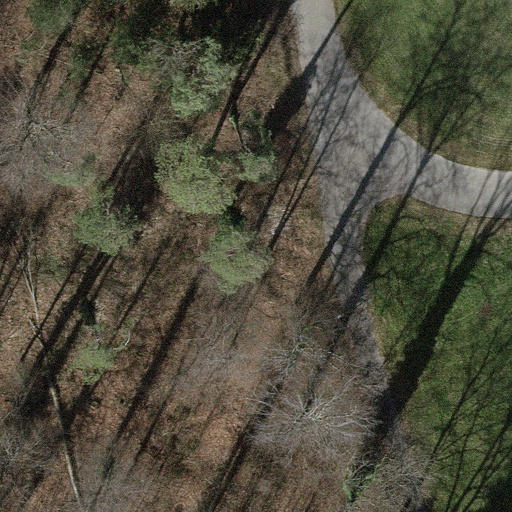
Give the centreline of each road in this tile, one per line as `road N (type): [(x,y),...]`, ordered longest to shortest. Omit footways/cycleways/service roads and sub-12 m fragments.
road 1 (track): [(415,511),(371,378),(335,221),(352,155)]
road 2 (track): [(511,184),(352,155)]
